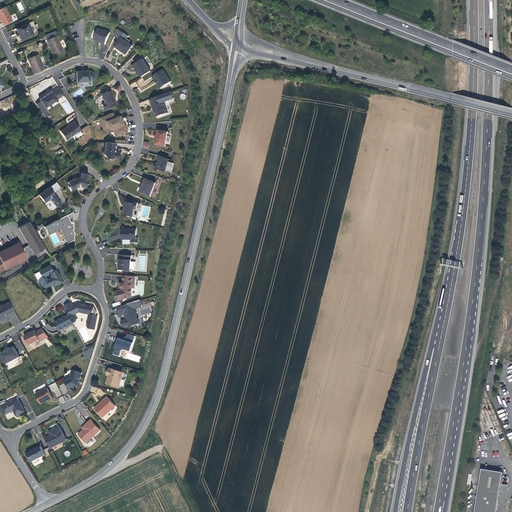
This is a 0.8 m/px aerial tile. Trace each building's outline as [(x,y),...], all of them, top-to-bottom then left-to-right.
[(5,6),(0,8),(0,18),(3,24),(11,20),(5,6)] [(33,34),(27,22),(25,23),(25,24),(15,28),(17,33),(18,35),(20,40),(33,34)] [(105,31),(99,28),(98,29),(95,30),(96,34),(94,39),(96,40),(97,41),(99,41),(99,42),(100,42),(101,41),(104,42),(109,31),(105,30),(105,31)] [(54,31),(44,35),(47,42),(53,56),(63,51),(54,31)] [(120,50),(125,54),(132,45),(121,37),(114,46),(120,50)] [(31,67),(34,74),(44,69),(38,54),(27,59),(31,67)] [(143,77),(152,71),(143,58),(134,64),(137,69),(139,72),(140,73),(143,77)] [(152,76),(155,80),(156,79),(158,83),(157,84),(158,85),(160,88),(171,81),(163,69),(152,76)] [(76,76),(76,81),(80,81),(81,82),(84,82),(85,81),(89,81),(89,80),(92,80),(95,77),(94,73),(91,70),(88,70),(75,71),(76,76)] [(57,99),(64,95),(58,87),(52,91),(50,92),(39,99),(45,107),(57,99)] [(110,91),(106,92),(105,94),(102,96),(104,103),(102,104),(104,110),(108,108),(108,107),(116,104),(113,96),(113,95),(112,95),(110,91)] [(161,95),(150,99),(152,106),(153,109),(154,108),(158,117),(167,113),(161,95)] [(119,116),(114,118),(112,113),(98,118),(102,128),(107,126),(112,128),(113,130),(114,135),(118,136),(124,133),(124,131),(126,130),(127,130),(125,123),(124,124),(122,124),(120,119),(120,117),(119,116)] [(68,125),(60,130),(66,139),(81,130),(78,125),(75,121),(70,123),(71,124),(68,125)] [(167,136),(168,132),(158,130),(157,137),(155,145),(166,146),(166,142),(167,136)] [(115,143),(105,142),(103,154),(106,157),(118,158),(119,157),(120,153),(119,152),(115,152),(115,149),(115,143)] [(164,158),(160,156),(159,159),(159,161),(159,162),(158,164),(156,164),(154,170),(158,172),(159,170),(166,172),(166,171),(168,162),(169,161),(164,160),(164,158)] [(89,174),(81,172),(80,178),(77,177),(76,179),(75,178),(68,182),(70,186),(69,187),(71,191),(76,188),(74,185),(78,183),(79,183),(79,184),(80,186),(85,187),(89,174)] [(150,196),(155,185),(151,183),(151,181),(145,178),(144,182),(143,183),(144,183),(143,186),(142,186),(140,192),(150,196)] [(42,180),(33,186),(35,190),(45,183),(42,180)] [(56,183),(49,188),(51,190),(53,192),(60,187),(56,183)] [(53,192),(51,190),(50,192),(47,188),(39,195),(44,202),(48,200),(51,200),(56,208),(61,204),(54,194),(53,192)] [(133,203),(126,202),(125,205),(125,206),(126,207),(125,210),(124,210),(123,215),(132,217),(135,206),(137,207),(138,203),(134,202),(133,203)] [(71,223),(67,214),(43,226),(47,234),(59,228),(67,243),(73,241),(74,241),(74,235),(75,234),(73,229),(74,229),(73,222),(71,223)] [(44,249),(28,223),(19,229),(34,256),(44,249)] [(128,230),(123,230),(123,234),(123,240),(132,240),(132,242),(139,242),(139,238),(137,238),(137,229),(128,229),(128,230)] [(26,259),(18,243),(0,251),(0,260),(5,268),(5,269),(26,259)] [(119,270),(130,271),(131,260),(131,255),(120,255),(120,259),(119,260),(119,263),(119,270)] [(41,277),(38,279),(39,280),(38,280),(40,283),(43,288),(50,285),(52,284),(53,286),(61,282),(55,270),(52,271),(49,265),(38,271),(41,277)] [(136,276),(124,275),(123,283),(121,283),(121,285),(121,288),(123,288),(123,290),(116,292),(117,297),(116,297),(117,302),(132,297),(132,288),(135,288),(136,276)] [(117,307),(119,314),(121,313),(125,313),(126,316),(127,318),(126,318),(127,320),(125,320),(121,321),(122,327),(125,327),(129,326),(129,327),(134,326),(134,325),(139,323),(135,309),(142,307),(142,305),(141,300),(117,307)] [(9,302),(2,305),(6,314),(13,310),(9,302)] [(72,304),(65,307),(69,315),(74,324),(77,322),(78,320),(75,315),(89,316),(87,327),(88,330),(95,332),(98,317),(96,317),(97,314),(94,309),(94,308),(86,307),(86,305),(83,304),(81,305),(79,305),(76,306),(76,307),(74,308),(74,307),(72,304)] [(74,324),(69,315),(62,318),(55,322),(60,332),(74,325),(74,324)] [(36,332),(35,331),(31,333),(25,336),(29,345),(40,340),(41,341),(48,337),(42,329),(36,332)] [(126,340),(123,339),(122,344),(117,343),(117,344),(114,354),(120,356),(121,351),(125,349),(131,351),(136,336),(128,334),(126,340)] [(20,357),(14,347),(10,349),(6,351),(5,352),(2,354),(7,364),(20,357)] [(84,350),(83,357),(91,358),(92,351),(84,350)] [(122,375),(117,371),(109,368),(107,373),(109,374),(108,376),(108,377),(106,384),(119,388),(123,375),(122,375)] [(80,381),(82,373),(73,370),(71,377),(64,381),(70,391),(78,386),(79,385),(78,384),(79,382),(80,381)] [(48,388),(36,395),(41,404),(49,400),(53,398),(48,388)] [(116,406),(108,397),(102,401),(100,403),(101,403),(99,405),(99,404),(94,408),(103,418),(116,406)] [(5,415),(12,412),(12,411),(13,410),(13,411),(15,413),(16,416),(25,412),(18,398),(1,406),(5,415)] [(100,430),(91,420),(87,424),(86,425),(86,426),(85,426),(86,427),(86,428),(84,429),(79,434),(86,443),(100,430)] [(51,435),(45,438),(49,447),(50,448),(66,440),(60,427),(55,429),(53,430),(55,434),(53,435),(53,434),(51,435)] [(45,455),(41,446),(37,448),(27,453),(32,462),(45,455)] [(52,453),(50,448),(49,447),(44,450),(47,456),(52,453)] [(495,511),(502,473),(480,470),(474,511),(495,511)]
